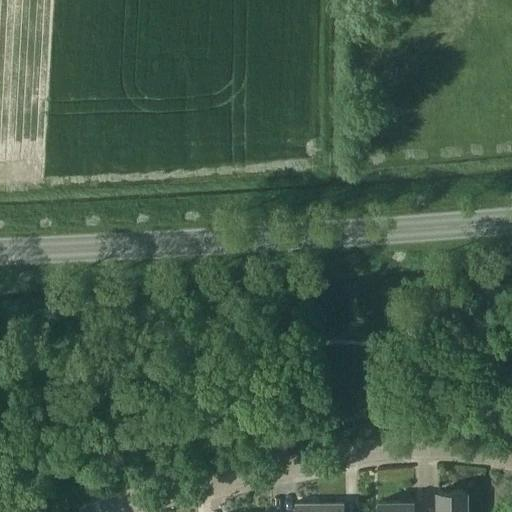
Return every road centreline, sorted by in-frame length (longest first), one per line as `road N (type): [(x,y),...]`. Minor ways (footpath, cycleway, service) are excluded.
road 1 (primary): [(0,251),(511,220)]
road 2 (residential): [(511,456),(430,446),(382,450),(92,511)]
